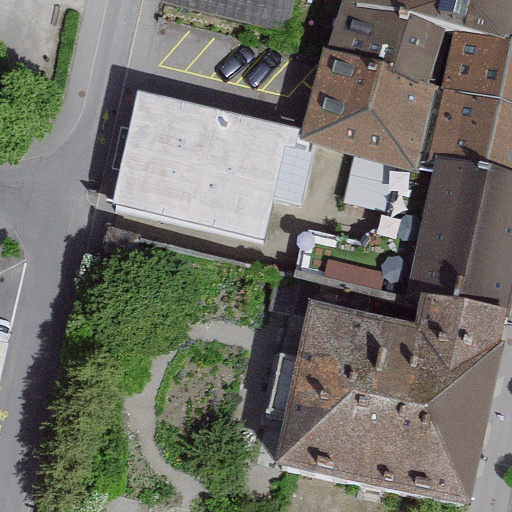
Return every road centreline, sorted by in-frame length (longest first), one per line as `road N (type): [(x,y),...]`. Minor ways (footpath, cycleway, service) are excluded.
road 1 (residential): [(1,511),(69,219)]
road 2 (residential): [(118,0),(69,219)]
